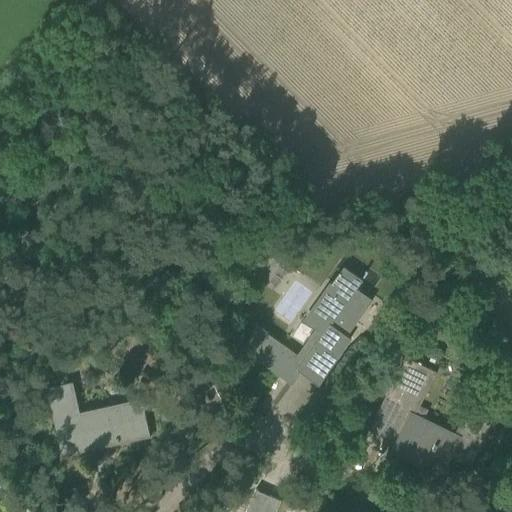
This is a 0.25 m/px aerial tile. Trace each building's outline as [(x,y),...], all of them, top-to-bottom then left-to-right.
[(271,250),(252,276),(264,284),(283,258),(271,250)] [(303,318),(315,327),(298,351),(257,323),(241,347),(292,382),(301,370),(318,381),(351,336),(347,333),(372,297),(357,286),(363,277),(342,263),(303,318)] [(397,438),(391,449),(441,474),(450,456),(469,465),(497,408),(472,397),(456,430),(416,411),(436,370),(405,355),(369,429),(370,430),(372,426),(397,438)] [(205,366),(220,397),(231,391),(216,361),(205,366)] [(46,385),(62,455),(150,435),(141,395),(80,409),(73,379),(46,385)] [(275,511),(281,500),(255,489),(245,511),(275,511)]
